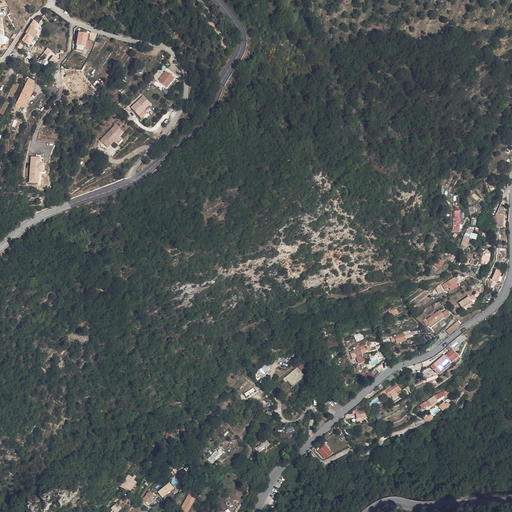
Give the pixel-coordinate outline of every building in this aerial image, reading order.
[(38,32),(34,29),(38,22),(34,19),(21,40),(29,45),(38,32)] [(79,31),(75,51),(83,52),(84,46),(86,46),(89,33),(79,31)] [(48,48),(39,59),(43,62),(45,60),(44,59),(51,50),(48,48)] [(55,64),(59,60),(53,55),(50,60),(55,64)] [(159,79),(153,75),(150,79),(155,83),(159,79)] [(155,83),(163,91),(171,82),(162,75),(159,79),(155,83)] [(17,105),(26,108),(36,81),(27,77),(17,105)] [(141,110),(147,105),(139,96),(126,108),(135,116),(141,110)] [(141,110),(135,116),(137,119),(144,113),(141,110)] [(106,145),(109,142),(114,137),(118,133),(112,126),(99,137),(106,145)] [(109,142),(113,146),(118,142),(114,137),(109,142)] [(40,162),(40,156),(30,156),(29,182),(39,183),(39,171),(44,172),(44,162),(40,162)] [(433,265),(439,261),(437,257),(431,261),(433,265)] [(490,280),(497,281),(499,271),(493,270),(490,280)] [(455,283),(454,280),(451,276),(444,280),(444,282),(446,281),(448,284),(449,287),(455,283)] [(439,293),(444,290),(440,284),(435,288),(439,293)] [(471,299),(470,298),(468,295),(467,294),(458,300),(461,305),(471,299)] [(434,312),(430,315),(426,319),(429,323),(439,314),(441,316),(443,314),(441,312),(438,308),(434,312)] [(441,312),(443,314),(445,316),(449,312),(446,308),(441,312)] [(429,323),(426,319),(422,322),(426,326),(428,324),(429,326),(441,316),(439,314),(429,323)] [(444,330),(447,333),(457,324),(454,321),(444,330)] [(395,341),(404,338),(402,332),(393,336),(395,341)] [(354,352),(364,348),(363,347),(369,345),(367,341),(353,347),(354,352)] [(449,359),(448,361),(455,355),(450,348),(443,354),(442,354),(432,362),(436,366),(439,363),(441,360),(445,353),(450,357),(449,358),(449,359)] [(391,354),(394,358),(400,354),(397,349),(391,354)] [(436,366),(432,362),(428,365),(435,373),(448,361),(449,359),(449,358),(450,357),(445,353),(441,360),(439,363),(436,366)] [(455,355),(448,361),(449,364),(457,357),(455,355)] [(300,361),(291,369),(294,372),(303,364),(300,361)] [(435,373),(437,375),(449,364),(448,361),(435,373)] [(260,377),(270,369),(266,364),(256,372),(260,377)] [(370,371),(365,375),(369,380),(374,376),(370,371)] [(397,389),(400,387),(398,382),(386,388),(389,393),(391,392),(391,393),(393,396),(399,393),(397,390),(397,389)] [(258,389),(254,386),(249,391),(252,395),(258,389)] [(440,403),(439,402),(448,395),(445,391),(424,407),(428,412),(440,403)] [(443,411),(450,405),(446,400),(439,406),(443,411)] [(261,444),(262,445),(255,450),(257,454),(268,447),(265,442),(261,444)] [(317,448),(323,454),(328,449),(323,443),(317,448)] [(215,461),(217,462),(224,454),(219,449),(211,456),(213,458),(209,462),(212,464),(215,461)] [(121,479),(123,481),(120,485),(123,487),(132,477),(127,472),(121,479)] [(159,492),(163,496),(169,490),(168,490),(171,487),(167,484),(159,492)] [(148,503),(152,499),(154,500),(156,497),(151,492),(144,500),(148,503)] [(109,511),(118,502),(117,501),(105,511),(109,511)] [(109,511),(113,511),(121,505),(118,502),(109,511)] [(178,511),(179,511),(182,511),(188,505),(184,502),(178,511)]
